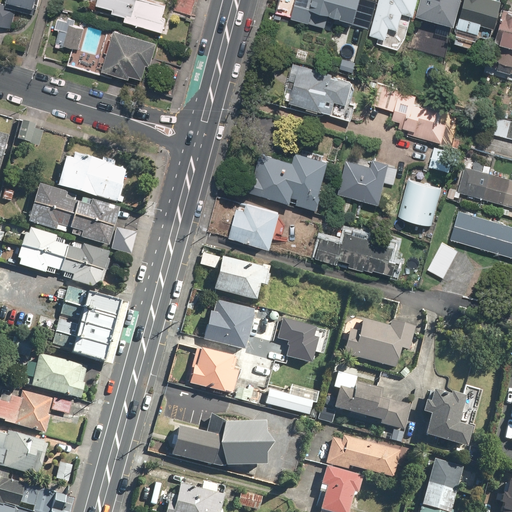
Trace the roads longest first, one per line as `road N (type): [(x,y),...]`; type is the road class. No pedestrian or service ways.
road 1 (secondary): [(193,152),(96,511)]
road 2 (residential): [(130,118),(0,79)]
road 3 (secondary): [(237,0),(200,127)]
